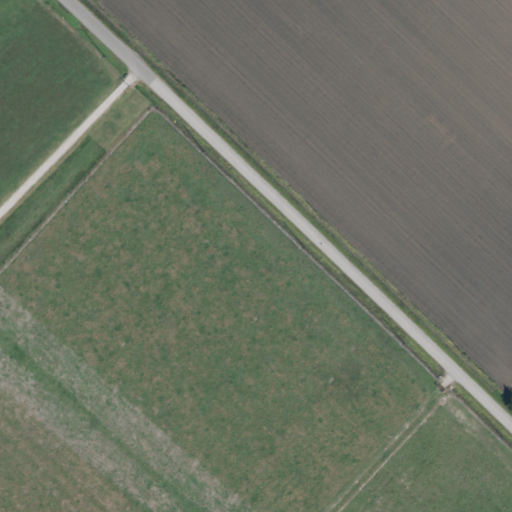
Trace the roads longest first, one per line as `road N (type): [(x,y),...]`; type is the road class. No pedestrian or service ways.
road 1 (residential): [(511,423),(69,0)]
road 2 (residential): [(144,70),(0,214)]
